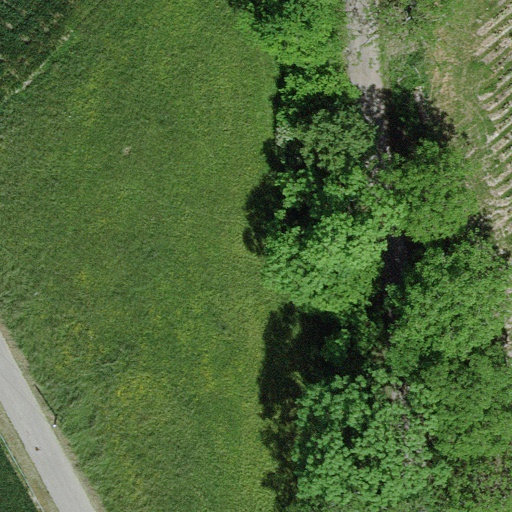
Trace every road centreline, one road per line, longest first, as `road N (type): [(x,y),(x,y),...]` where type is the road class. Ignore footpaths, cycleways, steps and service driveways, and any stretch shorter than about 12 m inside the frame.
road 1 (track): [(413,511),(405,346),(368,97),(363,0)]
road 2 (unclassified): [(0,346),(86,511)]
